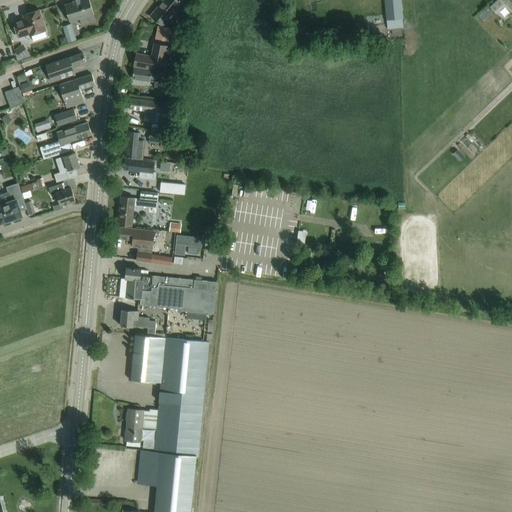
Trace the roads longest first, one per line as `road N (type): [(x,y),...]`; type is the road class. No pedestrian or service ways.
road 1 (secondary): [(67,511),(95,208)]
road 2 (secondary): [(95,208),(106,86),(135,0)]
road 3 (unknown): [(100,255),(193,270),(279,207)]
